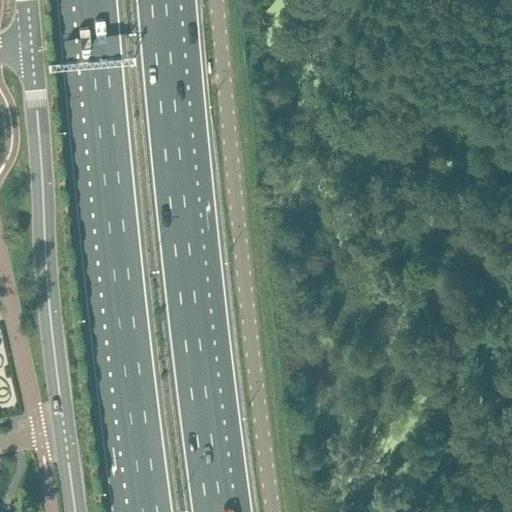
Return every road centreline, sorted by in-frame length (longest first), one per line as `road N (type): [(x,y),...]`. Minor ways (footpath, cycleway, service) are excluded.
road 1 (motorway): [(91,0),(148,511)]
road 2 (motorway): [(213,511),(157,0)]
road 3 (unclassified): [(272,511),(217,0)]
road 4 (tertiary): [(62,430),(29,46)]
road 5 (residential): [(41,433),(0,259)]
